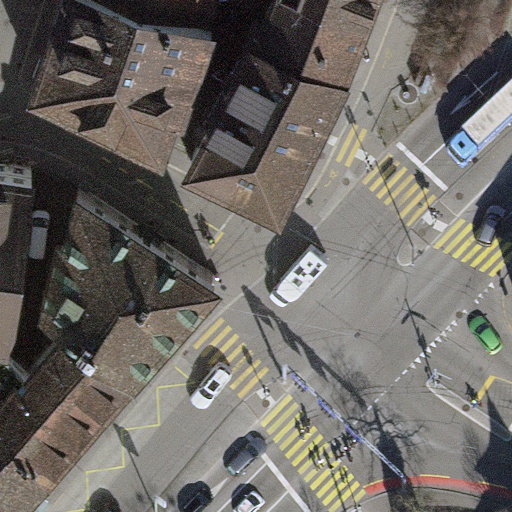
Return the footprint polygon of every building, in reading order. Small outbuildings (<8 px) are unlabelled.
[(204,17),(149,0),(65,0),(37,82),(160,139),(204,17)] [(149,0),(204,17),(210,0),(149,0)] [(250,0),(269,8),(258,35),(345,67),(365,12),(332,0),(250,0)] [(332,0),(365,12),(370,0),(332,0)] [(345,67),(258,35),(192,157),(280,200),(345,67)] [(33,167),(0,161),(0,332),(5,333),(13,308),(33,167)] [(130,366),(216,274),(81,184),(51,306),(69,321),(130,366)] [(0,419),(47,461),(130,366),(69,321),(33,359),(5,333),(0,341),(0,419)] [(0,511),(47,461),(0,419),(0,511)]
